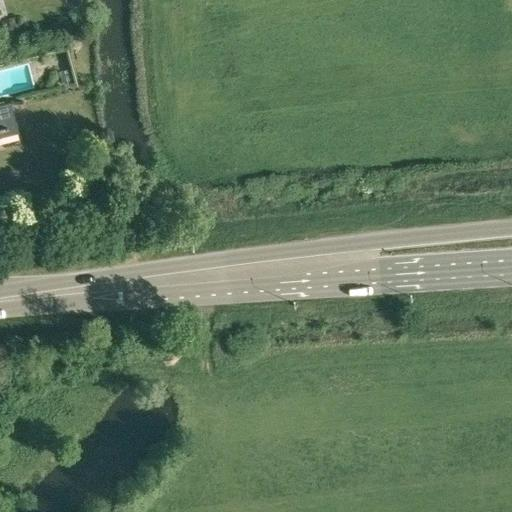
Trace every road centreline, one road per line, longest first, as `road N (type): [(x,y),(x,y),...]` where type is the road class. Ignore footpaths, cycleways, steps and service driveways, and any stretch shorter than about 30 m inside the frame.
road 1 (tertiary): [(511,228),(363,241),(26,297)]
road 2 (tertiary): [(26,297),(511,267)]
